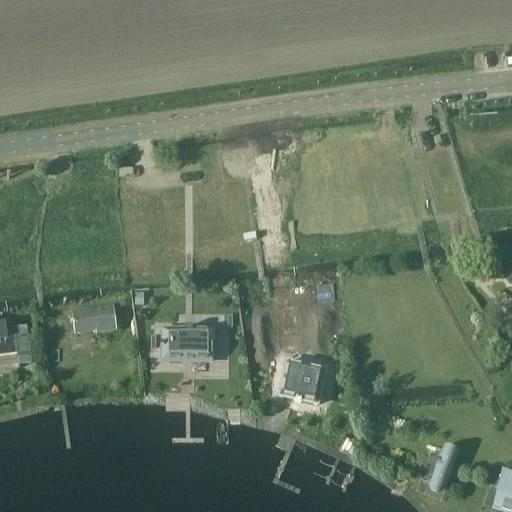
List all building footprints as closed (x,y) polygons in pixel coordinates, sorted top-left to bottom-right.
[(481,276),(502,275),(500,259),(480,260),(481,276)] [(329,283),(319,284),(320,299),(330,298),(329,283)] [(135,311),(155,310),(154,300),(135,301),(135,311)] [(75,337),(116,331),(113,309),(72,314),(75,337)] [(0,357),(17,355),(13,324),(0,325),(0,357)] [(185,332),(164,332),(164,363),(212,363),(212,332),(192,332),(192,328),(191,328),(191,330),(186,330),(186,328),(185,328),(185,332)] [(286,367),(279,398),(316,408),(324,376),(286,367)] [(442,447),(428,488),(443,493),(457,453),(442,447)] [(511,511),(511,484),(502,481),(496,499),(493,507),(508,511),(511,511)]
